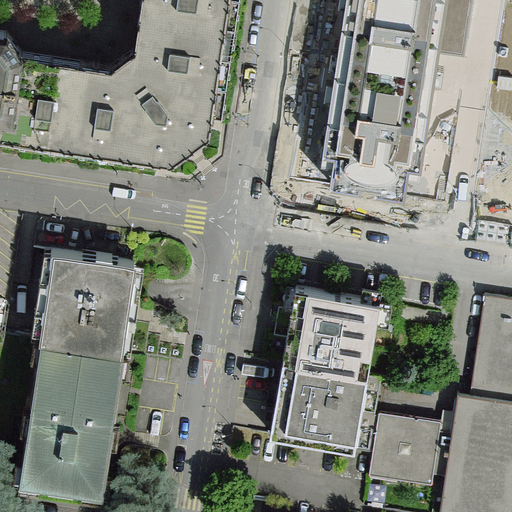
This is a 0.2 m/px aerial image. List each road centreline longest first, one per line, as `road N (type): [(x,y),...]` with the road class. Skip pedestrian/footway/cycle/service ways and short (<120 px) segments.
road 1 (residential): [(235,225),(192,511)]
road 2 (residential): [(235,225),(511,273)]
road 3 (residential): [(0,182),(235,225)]
road 4 (residential): [(269,0),(235,225)]
